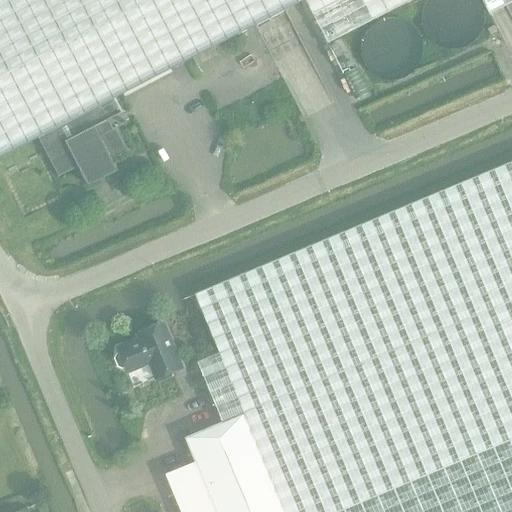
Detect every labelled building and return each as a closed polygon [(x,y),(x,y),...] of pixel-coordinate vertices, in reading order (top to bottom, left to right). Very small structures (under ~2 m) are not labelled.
[(0,0),(0,158),(11,179),(367,0),(0,0)] [(342,72),(354,66),(341,41),(329,47),(342,72)] [(344,75),(348,83),(356,99),(368,93),(355,68),(344,75)] [(195,462),(165,475),(180,511),(511,511),(511,161),(195,294),(219,353),(197,362),(207,385),(223,423),(185,438),(195,462)] [(138,335),(140,339),(117,348),(120,354),(117,355),(115,359),(118,367),(122,368),(125,367),(127,373),(149,363),(156,379),(182,368),(164,324),(138,335)]
